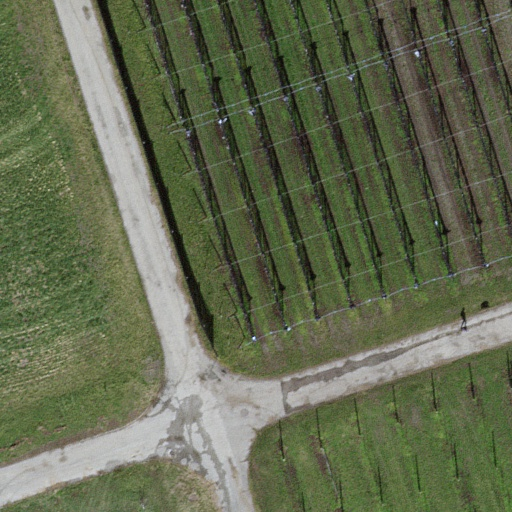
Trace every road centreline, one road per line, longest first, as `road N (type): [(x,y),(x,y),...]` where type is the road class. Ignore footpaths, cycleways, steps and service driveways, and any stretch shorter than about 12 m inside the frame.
road 1 (track): [(69,0),(234,511)]
road 2 (track): [(511,329),(0,491)]
